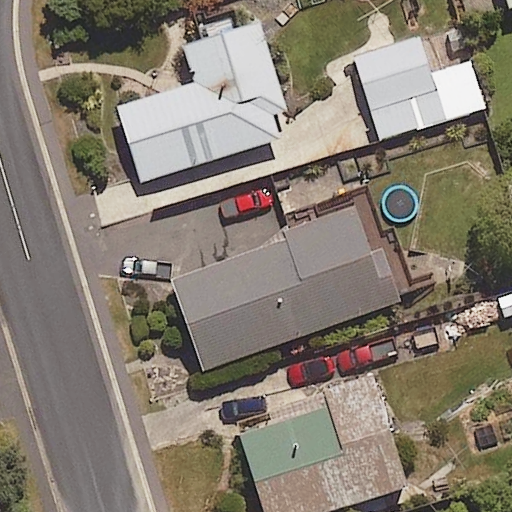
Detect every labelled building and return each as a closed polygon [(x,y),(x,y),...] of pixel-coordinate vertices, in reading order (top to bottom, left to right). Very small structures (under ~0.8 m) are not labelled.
[(511,0),(465,0),(472,18),(511,4),(511,0)] [(273,110),(287,106),(260,17),(185,40),(197,79),(120,103),(143,178),(280,135),(273,110)] [(471,59),(431,70),(421,35),(356,53),(379,135),(485,106),(471,59)] [(266,229),(269,237),(169,273),(203,368),(406,295),(386,239),(371,244),(355,198),(266,229)] [(261,402),(267,418),(241,426),(268,511),(311,511),(410,480),(372,366),(261,402)]
